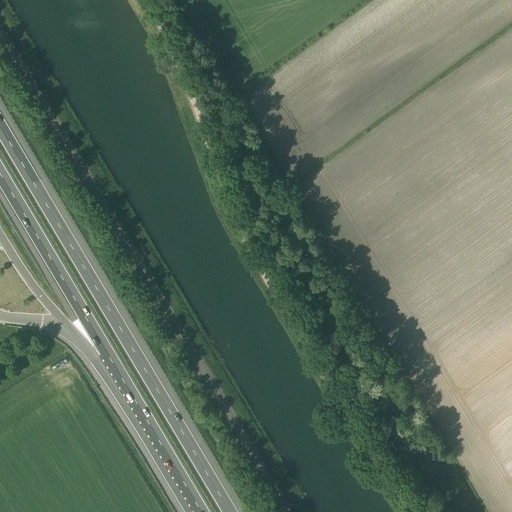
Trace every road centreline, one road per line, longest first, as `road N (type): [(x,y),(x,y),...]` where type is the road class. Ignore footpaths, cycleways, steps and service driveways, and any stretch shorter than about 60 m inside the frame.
road 1 (unclassified): [(301,511),(0,3)]
road 2 (track): [(141,0),(248,251),(404,511)]
road 3 (motorway): [(232,511),(0,120)]
road 4 (motorway): [(0,173),(106,352)]
road 5 (motorway): [(106,352),(201,511)]
